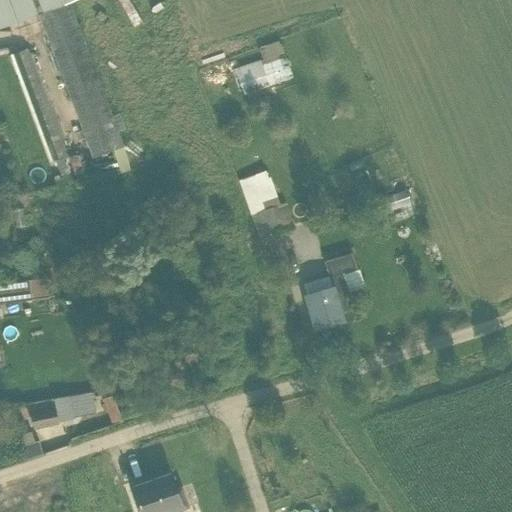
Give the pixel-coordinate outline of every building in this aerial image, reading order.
[(0,0),(0,26),(37,13),(69,1),(70,0),(0,0)] [(119,0),(131,18),(138,13),(130,0),(119,0)] [(124,145),(69,1),(37,13),(92,158),(93,157),(102,178),(131,168),(122,146),(124,145)] [(262,58),(234,68),(243,94),(292,77),(279,40),(258,46),(262,58)] [(14,52),(54,159),(57,158),(58,160),(68,156),(61,139),(65,137),(54,106),(50,108),(46,97),(49,95),(32,49),(29,51),(28,47),(14,52)] [(77,153),(68,156),(76,179),(84,176),(77,153)] [(265,170),(238,180),(259,237),(264,236),(273,233),(294,226),(285,201),(279,203),(269,176),(267,177),(265,170)] [(379,212),(409,203),(405,190),(375,199),(379,212)] [(16,224),(25,223),(23,206),(14,207),(16,224)] [(280,253),(273,233),(264,236),(271,256),(280,253)] [(303,293),(314,330),(345,321),(342,312),(353,308),(349,296),(366,291),(359,268),(356,269),(351,253),(324,261),(328,275),(302,283),(305,292),(303,293)] [(0,303),(48,298),(46,277),(0,282),(0,303)] [(34,429),(59,424),(55,406),(30,412),(34,429)] [(129,485),(139,511),(180,511),(185,510),(185,509),(189,507),(182,486),(177,488),(171,470),(129,485)]
